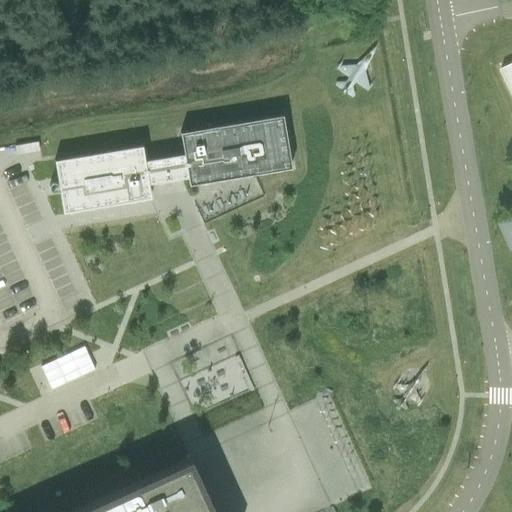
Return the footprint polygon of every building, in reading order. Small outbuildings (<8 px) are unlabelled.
[(511,63),(500,69),(511,94),(511,63)] [(179,133),(183,155),(144,161),(141,146),(54,161),(62,212),(150,198),(147,184),(167,181),(187,177),(188,185),(290,168),(281,116),(179,133)] [(510,251),(511,250),(511,217),(498,224),(510,251)] [(94,370),(82,346),(39,365),(50,389),(94,370)] [(209,511),(187,463),(190,462),(185,451),(67,504),(65,501),(39,511),(209,511)]
